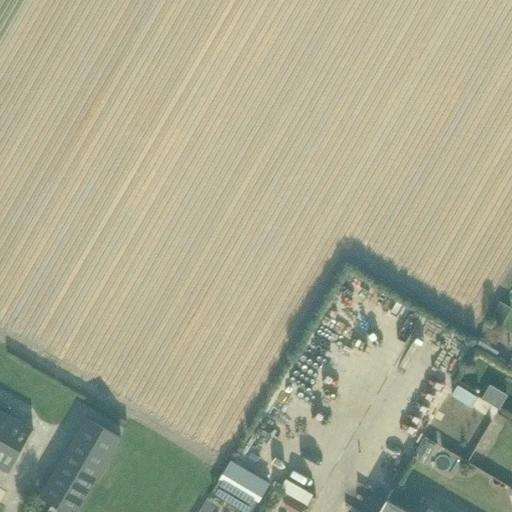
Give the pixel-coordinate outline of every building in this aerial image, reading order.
[(511,306),(502,301),(491,319),(502,325),(511,308),(511,306)] [(482,337),(477,345),(488,351),(490,346),(492,343),(482,337)] [(446,380),(439,397),(448,401),(456,384),(446,380)] [(501,407),(509,394),(492,384),(484,397),(501,407)] [(49,401),(62,405),(67,393),(54,388),(49,401)] [(413,416),(440,428),(445,417),(418,405),(413,416)] [(34,427),(0,407),(0,466),(9,472),(34,427)] [(67,511),(78,511),(123,436),(87,415),(39,495),(67,511)] [(230,460),(220,477),(258,500),(268,483),(230,460)] [(295,485),(323,502),(330,490),(302,474),(295,485)] [(411,511),(388,498),(379,511),(411,511)]
